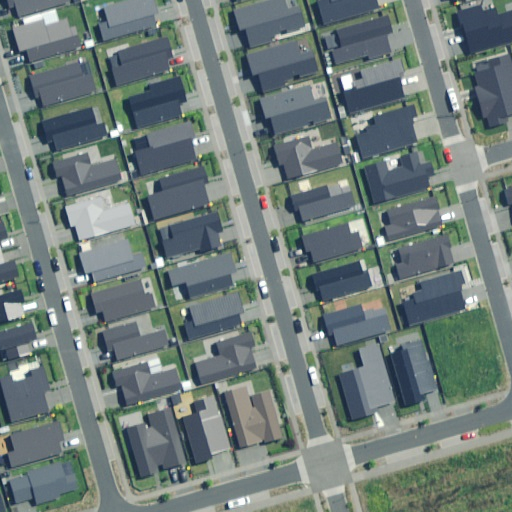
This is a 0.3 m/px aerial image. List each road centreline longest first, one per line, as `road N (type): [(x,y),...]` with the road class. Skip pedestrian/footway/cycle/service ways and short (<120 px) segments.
road 1 (residential): [(328,462),(192,0)]
road 2 (residential): [(115,511),(0,114)]
road 3 (residential): [(328,462),(511,409)]
road 4 (residential): [(459,165),(511,339)]
road 5 (residential): [(154,511),(328,462)]
road 6 (residential): [(412,0),(459,165)]
